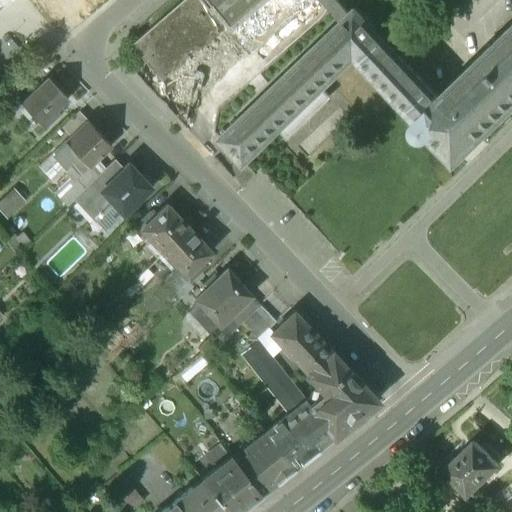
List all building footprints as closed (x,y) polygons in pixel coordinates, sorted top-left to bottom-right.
[(183,0),(132,44),(187,108),(249,54),(220,21),(234,9),(225,0),(183,0)] [(249,0),(236,11),(234,9),(220,21),(249,54),(311,0),(249,0)] [(225,0),(234,9),(236,11),(249,0),(320,0),(324,4),(340,23),(350,13),(337,0),(225,0)] [(440,0),(438,3),(447,12),(459,0),(440,0)] [(511,23),(438,96),(354,9),(350,13),(340,23),(218,140),(242,165),(277,130),(286,139),(329,98),(321,89),(353,58),(412,120),(411,123),(410,127),(411,131),(413,134),(416,136),(419,137),(423,136),(426,135),(453,162),(511,103),(511,23)] [(48,79),(21,104),(24,107),(21,110),(28,118),(32,115),(41,124),(40,124),(45,129),(59,115),(56,110),(67,99),(48,79)] [(79,112),(62,128),(70,137),(87,121),(79,112)] [(70,137),(53,153),(65,167),(78,155),(89,167),(97,160),(111,146),(87,121),(70,137)] [(106,169),(97,160),(89,167),(78,155),(65,167),(72,175),(85,188),(106,169)] [(123,169),(115,160),(106,169),(85,188),(75,198),(92,216),(91,216),(94,219),(112,202),(122,213),(150,187),(128,164),(123,169)] [(72,175),(54,191),(67,206),(75,198),(85,188),(72,175)] [(15,189),(0,202),(0,206),(8,215),(25,199),(15,189)] [(166,205),(154,216),(150,212),(136,225),(150,240),(146,244),(155,254),(156,253),(159,256),(188,228),(166,205)] [(188,228),(159,256),(162,258),(161,259),(170,269),(174,265),(175,267),(188,281),(200,270),(202,267),(198,263),(210,251),(188,228)] [(23,247),(12,233),(4,239),(15,254),(23,247)] [(188,281),(175,267),(164,277),(180,296),(203,274),(200,270),(188,281)] [(146,269),(136,279),(141,284),(151,275),(146,269)] [(250,294),(227,269),(218,277),(214,273),(202,285),(206,289),(195,299),(217,323),(218,324),(250,294)] [(66,301),(58,291),(52,296),(60,306),(66,301)] [(250,294),(218,324),(217,323),(211,329),(222,341),(243,321),(242,320),(259,304),(250,294)] [(217,323),(195,299),(190,310),(208,331),(211,329),(217,323)] [(259,304),(242,320),(243,321),(250,329),(267,313),(259,304)] [(331,351),(293,311),(270,333),(307,372),(331,351)] [(267,313),(250,329),(257,339),(276,321),(267,313)] [(267,428),(264,431),(293,467),(332,435),(308,404),(304,399),(258,340),(241,354),(288,412),(267,428)] [(210,342),(200,351),(208,360),(213,356),(218,352),(210,342)] [(377,399),(331,350),(331,351),(307,372),(306,373),(323,392),(308,404),(332,435),(333,435),(377,400),(377,399)] [(162,368),(150,377),(157,386),(169,377),(162,368)] [(150,377),(136,389),(143,398),(157,386),(150,377)] [(267,428),(257,415),(254,418),(264,431),(267,428)] [(264,431),(239,451),(242,455),(234,461),(259,493),(260,493),(293,467),(264,431)] [(474,439),(443,469),(467,494),(498,464),(474,439)] [(234,461),(230,455),(201,478),(201,479),(202,479),(229,511),(235,511),(259,493),(234,461)] [(128,511),(143,500),(118,471),(100,485),(123,511),(128,511)] [(174,501),(182,511),(229,511),(202,479),(201,479),(174,501)] [(182,511),(174,501),(168,506),(165,509),(167,511),(182,511)]
